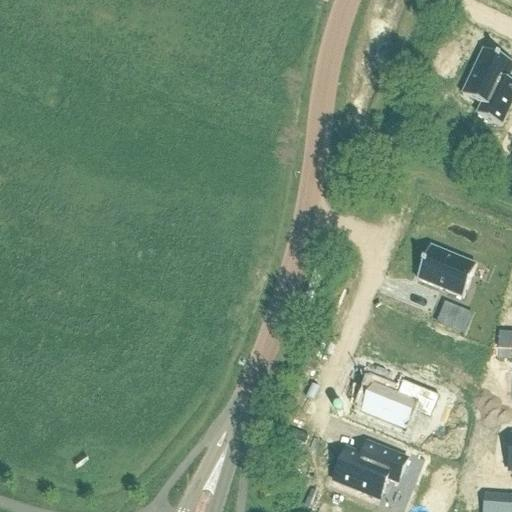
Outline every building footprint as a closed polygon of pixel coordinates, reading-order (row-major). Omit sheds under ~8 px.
[(286,13),(290,1),(286,0),(262,0),(248,41),(281,53),(294,16),(286,13)] [(511,75),(511,66),(484,53),(463,98),(482,107),(477,117),(502,129),(511,107),(511,85),(508,84),(511,75)] [(508,162),(511,152),(511,141),(506,138),(497,156),(508,162)] [(431,250),(417,282),(463,301),(477,269),(431,250)] [(401,340),(389,364),(423,379),(432,359),(451,367),(457,353),(429,341),(425,351),(401,340)] [(388,388),(375,419),(420,437),(434,408),(388,388)] [(347,452),(334,485),(380,504),(388,484),(398,488),(409,463),(369,446),(368,447),(363,459),(347,452)]
